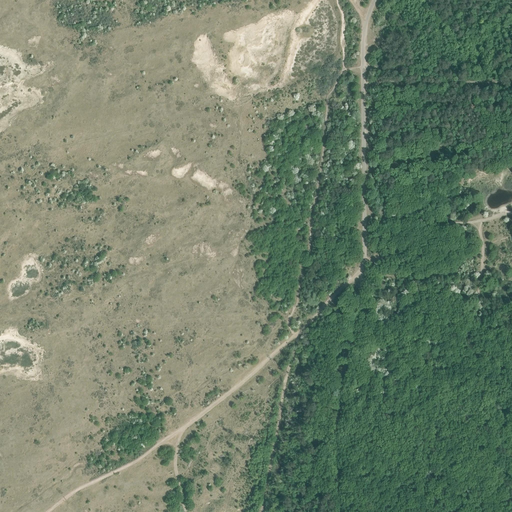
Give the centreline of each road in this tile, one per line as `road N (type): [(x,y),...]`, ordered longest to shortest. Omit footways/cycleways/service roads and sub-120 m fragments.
road 1 (unknown): [(362,67),(343,69),(328,98),(312,258),(288,320),(296,350),(260,511)]
road 2 (unknown): [(362,67),(433,72),(511,49)]
